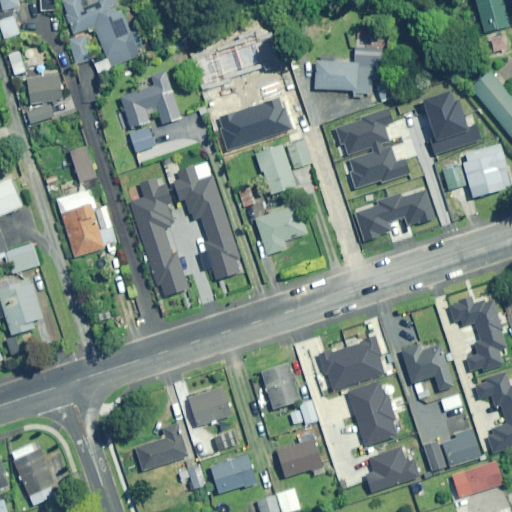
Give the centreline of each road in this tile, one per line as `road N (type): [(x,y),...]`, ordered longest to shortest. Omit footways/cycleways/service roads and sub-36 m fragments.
road 1 (residential): [(165,351),(511,238)]
road 2 (residential): [(165,351),(60,41),(35,18)]
road 3 (unknown): [(358,288),(317,141),(280,75)]
road 4 (residential): [(112,511),(69,382)]
